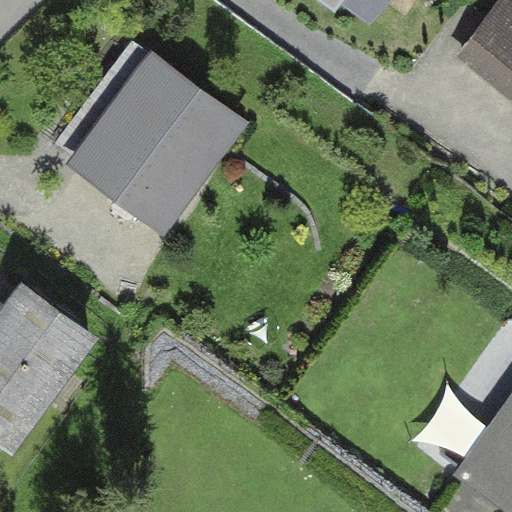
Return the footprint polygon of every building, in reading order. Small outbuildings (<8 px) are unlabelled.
[(373,0),(352,0),(366,10),(373,0)] [(511,0),(492,0),(456,52),(511,91),(511,0)] [(251,106),(150,36),(67,153),(69,154),(168,223),(251,106)] [(113,339),(34,279),(0,324),(0,436),(24,455),(113,339)] [(511,379),(453,459),(511,503),(511,379)]
